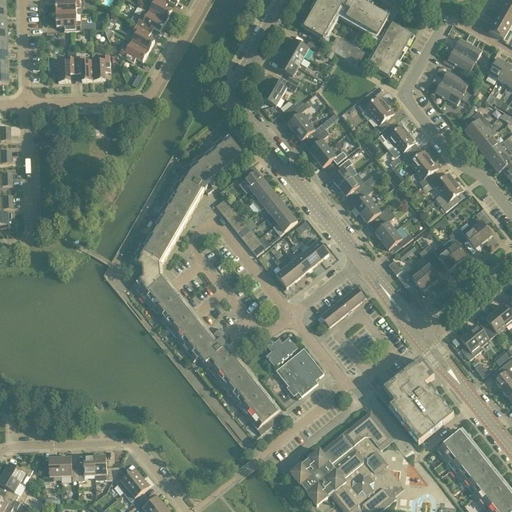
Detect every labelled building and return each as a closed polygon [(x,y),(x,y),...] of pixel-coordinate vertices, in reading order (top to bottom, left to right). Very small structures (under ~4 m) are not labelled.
[(56,17),(76,16),(76,9),(80,9),(79,0),(62,0),(63,5),(56,5),(56,17)] [(149,14),(166,24),(172,14),(165,10),(168,5),(159,0),(151,0),(149,5),(152,7),(149,14)] [(377,38),(386,23),(389,19),(357,0),(320,0),(303,30),(323,41),(342,8),(350,13),(346,20),(377,38)] [(511,9),(505,5),(499,15),(511,22),(511,9)] [(136,27),(151,35),(154,30),(160,34),(166,24),(149,14),(145,20),(141,18),(136,27)] [(511,22),(499,15),(494,24),(509,33),(511,27),(511,22)] [(89,33),(88,28),(81,28),(81,24),(76,24),(76,16),(56,17),(57,29),(64,29),(64,34),(89,33)] [(503,42),(509,33),(494,24),(489,34),(503,42)] [(392,25),(392,26),(386,36),(406,47),(412,37),(392,25)] [(149,54),(155,44),(148,40),(151,35),(136,27),(131,36),(135,38),(131,44),(149,54)] [(406,47),(386,36),(380,46),(400,58),(406,47)] [(466,43),(472,46),(475,40),(469,37),(466,43)] [(357,68),(364,54),(337,38),(329,52),(332,54),(357,68)] [(312,57),(311,54),(308,53),(309,51),(316,55),(321,48),(311,42),(310,44),(309,44),(306,49),(294,42),(288,52),(304,60),(304,59),(307,61),(310,60),(312,57)] [(455,50),(454,53),(465,59),(471,48),(460,42),(455,50)] [(149,54),(131,44),(128,50),(124,48),(119,57),(134,65),(136,61),(143,64),(149,54)] [(400,58),(380,46),(374,57),(394,68),(400,58)] [(459,69),(465,59),(454,53),(455,50),(452,48),(449,53),(453,55),(448,63),(459,69)] [(475,65),(477,63),(482,54),(471,48),(465,59),(475,65)] [(283,61),(298,70),(304,73),(306,70),(300,66),(304,60),(288,52),(283,61)] [(394,68),(374,57),(368,67),(388,79),(394,68)] [(93,63),(94,83),(105,83),(105,75),(111,75),(110,58),(100,59),(100,63),(93,63)] [(75,60),(76,77),(81,76),(82,84),(94,83),(93,63),(85,63),(85,59),(75,60)] [(478,69),(480,65),(477,63),(475,65),(465,59),(459,69),(469,75),(474,67),(478,69)] [(76,77),(75,60),(65,60),(65,64),(58,65),(58,85),(71,84),(70,77),(76,77)] [(286,83),(296,88),(297,89),(300,84),(293,79),(298,70),(283,61),(278,71),(289,77),(286,83)] [(498,82),(507,67),(497,61),(488,77),(498,82)] [(507,88),(511,79),(511,69),(507,67),(498,82),(507,88)] [(483,69),(481,71),(478,77),(483,80),(484,78),(488,72),(483,69)] [(443,83),(442,85),(452,91),(458,81),(448,75),(443,83)] [(266,91),(281,99),(287,90),(294,94),(297,89),(296,88),(286,83),(283,88),(272,81),(266,91)] [(446,102),(452,91),(442,85),(443,83),(439,81),(437,85),(440,87),(435,96),(446,102)] [(463,97),(464,95),(469,87),(458,81),(452,91),(463,97)] [(281,99),(266,91),(261,100),(276,109),(281,99)] [(452,91),(446,102),(457,108),(462,99),(465,102),(468,97),(464,95),(463,97),(452,91)] [(362,114),(366,111),(372,119),(387,107),(381,99),(371,106),(368,101),(358,109),(362,114)] [(474,106),(479,109),(482,103),(477,100),(474,106)] [(508,107),(503,104),(499,101),(496,107),(505,112),(508,107)] [(308,110),(307,110),(304,105),(297,111),(294,113),(298,118),(287,126),(294,135),(308,124),(301,115),(308,110)] [(294,113),(297,111),(293,106),(283,114),(287,119),(294,113)] [(385,123),(394,115),(387,107),(372,119),(378,127),(375,130),(379,135),(389,127),(385,123)] [(465,125),(469,130),(465,133),(471,142),(490,127),(483,118),(482,119),(478,114),(465,125)] [(301,144),(312,135),(315,140),(325,132),(321,127),(315,132),(308,124),(294,135),(301,144)] [(404,127),(394,135),(391,130),(381,137),(385,142),(387,141),(393,149),(395,148),(410,135),(404,127)] [(492,139),(496,136),(490,127),(471,142),(478,150),(492,139)] [(45,139),(58,138),(57,131),(45,132),(45,139)] [(316,162),(329,151),(322,142),(329,137),(325,132),(315,140),(319,144),(309,153),(316,162)] [(226,337),(219,343),(217,344),(164,278),(163,267),(205,193),(208,196),(213,192),(210,187),(245,159),(226,135),(221,138),(224,142),(213,151),(210,147),(202,153),(205,157),(195,166),(192,162),(187,165),(190,169),(187,172),(183,180),(178,177),(176,182),(180,184),(173,196),(169,194),(164,203),(168,205),(161,217),(157,215),(152,224),(156,226),(149,238),(145,236),(140,245),(144,247),(137,259),(133,257),(130,262),(142,268),(143,279),(132,288),(136,292),(139,289),(148,301),(145,304),(151,311),(155,308),(163,319),(160,322),(166,330),(170,327),(178,338),(175,341),(181,349),(185,346),(193,357),(190,360),(193,364),(198,360),(206,371),(210,368),(219,379),(215,382),(221,390),(225,387),(234,397),(230,400),(237,408),(240,405),(249,416),(245,419),(252,427),(255,424),(260,430),(257,432),(261,437),(284,418),(227,348),(232,344),(226,337)] [(408,151),(417,144),(410,135),(395,148),(401,156),(398,158),(402,163),(411,156),(408,151)] [(499,148),(499,147),(492,139),(478,150),(485,159),(499,148)] [(503,144),(499,147),(499,148),(485,159),(492,167),(506,156),(510,153),(503,144)] [(322,170),(333,162),(337,166),(347,159),(343,154),(336,159),(329,151),(316,162),(322,170)] [(424,153),(415,161),(411,156),(402,163),(406,168),(409,166),(416,174),(431,162),(424,153)] [(511,155),(510,153),(506,156),(492,167),(499,176),(503,173),(502,173),(511,164),(511,155)] [(339,169),(342,173),(332,182),(339,191),(352,180),(346,171),(352,166),(348,161),(339,169)] [(429,177),(438,170),(431,162),(416,174),(422,182),(419,184),(423,190),(427,186),(432,182),(429,177)] [(511,164),(502,173),(503,173),(509,181),(511,178),(511,164)] [(399,176),(394,169),(387,175),(388,176),(392,182),(399,176)] [(240,179),(243,184),(239,187),(246,196),(250,192),(263,182),(257,173),(248,180),(244,175),(240,179)] [(449,176),(440,183),(437,179),(432,182),(427,186),(431,191),(434,189),(441,196),(456,184),(449,176)] [(373,177),(366,183),(370,188),(377,182),(373,177)] [(360,195),(370,188),(366,183),(359,188),(352,180),(339,191),(346,199),(356,191),(360,195)] [(263,182),(250,192),(257,201),(270,190),(263,182)] [(439,198),(446,206),(444,207),(448,212),(458,205),(454,200),(463,193),(456,184),(441,196),(439,198)] [(360,217),(374,206),(367,198),(374,192),(370,188),(360,195),(364,200),(353,209),(360,217)] [(252,205),(259,213),(264,209),(277,199),(270,190),(257,201),(252,205)] [(271,218),(284,207),(277,199),(264,209),(271,218)] [(216,208),(220,213),(229,206),(225,201),(216,208)] [(220,213),(223,218),(233,210),(229,206),(220,213)] [(378,217),(381,222),(391,214),(387,209),(381,215),(374,206),(360,217),(367,226),(378,217)] [(284,207),(271,218),(277,226),(291,216),(284,207)] [(223,218),(227,222),(236,215),(233,210),(223,218)] [(451,214),(456,219),(460,216),(456,210),(451,214)] [(477,219),(469,226),(472,231),(483,245),(492,238),(484,228),(489,224),(480,213),(475,217),(477,219)] [(382,244),(395,233),(388,224),(395,219),(391,214),(381,222),(385,227),(375,235),(382,244)] [(0,228),(0,231),(13,231),(13,215),(3,216),(3,217),(0,217),(0,228)] [(227,222),(231,227),(240,219),(236,215),(227,222)] [(272,230),(276,235),(278,236),(279,237),(280,237),(282,237),(284,235),(298,224),(291,216),(277,226),(272,230)] [(231,227),(234,231),(244,224),(240,219),(231,227)] [(234,231),(238,236),(247,228),(244,224),(234,231)] [(301,227),(295,232),(299,237),(305,232),(301,227)] [(238,236),(242,240),(251,233),(247,228),(238,236)] [(454,235),(463,246),(467,242),(475,251),(483,245),(472,231),(464,238),(459,231),(458,231),(454,235)] [(242,240),(245,245),(255,237),(251,233),(242,240)] [(403,249),(413,241),(409,236),(402,241),(395,233),(382,244),(388,252),(399,244),(403,249)] [(451,241),(442,248),(446,252),(457,266),(466,259),(458,249),(463,246),(454,235),(449,238),(451,241)] [(245,245),(249,249),(258,242),(255,237),(245,245)] [(329,257),(318,244),(315,240),(307,247),(310,251),(320,264),(329,257)] [(249,249),(253,254),(262,246),(258,242),(249,249)] [(256,259),(266,251),(262,246),(253,254),(256,259)] [(304,255),(297,246),(294,249),(312,270),(320,264),(310,251),(304,255)] [(293,247),(290,250),(294,254),(298,260),(293,264),(303,277),(312,270),(294,249),(293,247)] [(429,248),(424,252),(436,267),(441,263),(448,273),(457,266),(446,252),(437,259),(429,248)] [(419,256),(428,267),(420,273),(431,287),(439,280),(432,270),(436,267),(424,252),(419,256)] [(280,259),(277,261),(281,265),(280,266),(295,284),(303,277),(293,264),(287,269),(280,259)] [(394,263),(388,268),(396,277),(402,273),(394,263)] [(295,284),(280,266),(277,268),(282,273),(276,278),(286,291),(295,284)] [(414,284),(422,294),(431,287),(420,273),(415,277),(411,272),(407,275),(405,273),(404,274),(402,273),(396,277),(406,291),(414,284)] [(320,318),(329,330),(366,300),(356,289),(320,318)] [(511,310),(507,305),(504,308),(503,308),(494,315),(506,329),(511,325),(511,326),(511,310)] [(486,322),(482,325),(493,339),(497,336),(506,329),(494,315),(486,322)] [(489,342),(493,339),(482,325),(478,328),(469,335),(481,349),(489,342)] [(213,336),(219,343),(226,337),(221,330),(213,336)] [(482,352),(480,350),(481,349),(469,335),(460,342),(465,348),(461,352),(469,363),(482,352)] [(274,369),(297,351),(289,340),(283,345),(279,339),(267,348),(271,354),(266,358),(274,369)] [(289,362),(308,385),(314,381),(318,378),(319,380),(324,376),(303,351),(289,362)] [(504,352),(499,356),(505,363),(510,359),(505,354),(504,352)] [(471,366),(475,370),(481,366),(477,361),(471,366)] [(308,385),(289,362),(276,373),(288,388),(287,389),(291,394),(296,395),(297,394),(301,399),(318,385),(314,381),(308,385)] [(434,380),(420,362),(378,396),(418,447),(454,418),(427,386),(434,380)] [(497,381),(494,383),(501,392),(511,382),(511,375),(509,372),(511,369),(511,363),(511,362),(493,376),(497,381)] [(483,381),(488,376),(481,366),(475,370),(483,381)] [(511,382),(501,392),(508,400),(511,396),(511,382)] [(371,414),(317,457),(316,456),(292,475),(318,507),(330,497),(342,511),(381,511),(395,501),(394,500),(398,497),(399,485),(376,456),(393,442),(371,414)] [(511,511),(511,493),(462,432),(439,450),(444,456),(440,459),(447,467),(450,464),(459,475),(455,478),(462,485),(465,482),(474,493),(470,496),(477,504),(480,501),(489,511),(511,511)] [(83,460),(84,471),(78,471),(78,483),(84,483),(84,478),(95,478),(95,459),(83,460)] [(95,483),(107,482),(113,482),(119,469),(114,469),(106,470),(106,459),(95,459),(95,478),(95,483)] [(50,484),(50,479),(61,479),(60,460),(49,461),(49,472),(43,472),(44,485),(50,484)] [(72,471),(71,460),(60,460),(61,479),(72,479),(72,484),(78,483),(78,471),(72,471)] [(22,466),(19,472),(9,466),(4,476),(24,488),(33,473),(22,466)] [(124,496),(128,493),(128,492),(142,481),(135,472),(127,479),(119,469),(113,482),(124,496)] [(26,488),(24,488),(4,476),(0,482),(0,486),(8,491),(5,497),(12,500),(17,503),(26,488)] [(128,493),(135,501),(131,504),(135,509),(145,501),(141,497),(149,490),(142,481),(128,492),(128,493)] [(20,505),(17,504),(17,503),(12,500),(5,497),(2,502),(0,500),(0,511),(11,511),(13,509),(17,511),(20,505)] [(137,511),(158,511),(164,508),(157,499),(148,506),(145,501),(135,509),(136,511),(137,511)]
